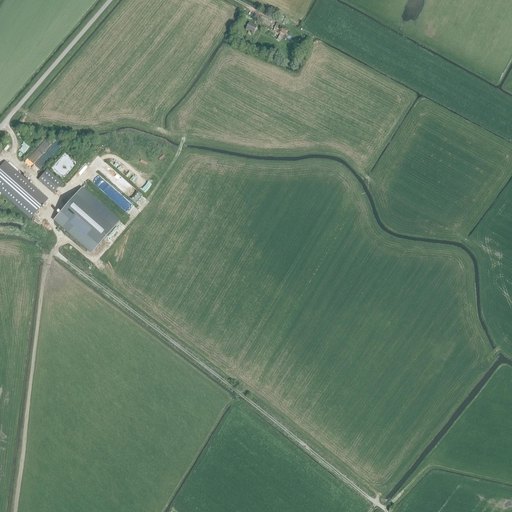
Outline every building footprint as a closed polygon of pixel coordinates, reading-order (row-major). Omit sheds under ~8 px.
[(268,30),(272,22),(262,17),(260,19),(263,21),(262,25),(266,27),(265,28),(268,30)] [(254,34),(257,27),(249,23),(246,30),(254,34)] [(287,36),(290,31),(283,27),(283,26),(277,23),(273,31),(280,35),(278,38),(280,40),(284,34),(287,36)] [(47,199),(5,161),(0,166),(0,192),(30,219),(47,199)] [(53,193),(61,183),(46,170),(38,180),(53,193)] [(53,220),(91,253),(119,221),(82,188),(53,220)] [(119,205),(127,213),(134,206),(126,198),(119,205)]
